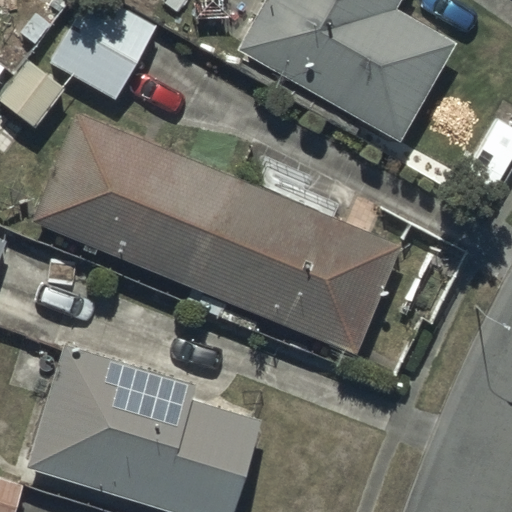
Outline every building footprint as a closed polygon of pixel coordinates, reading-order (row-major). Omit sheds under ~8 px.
[(90,0),(49,69),(109,105),(150,35),(91,0),(90,0)] [(268,0),(234,60),(395,151),(450,55),(389,20),(400,0),(268,0)] [(22,72),(0,100),(0,112),(28,134),(56,98),(22,72)] [(71,124),(27,233),(350,366),(395,257),(71,124)] [(192,397),(62,356),(24,477),(135,511),(229,511),(254,434),(187,412),(192,397)] [(10,511),(16,496),(0,491),(0,511),(10,511)]
